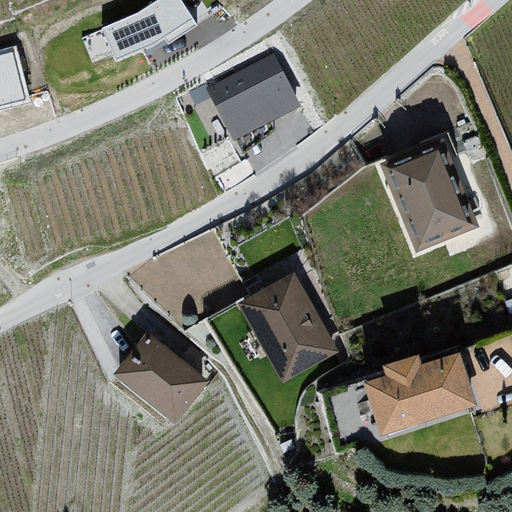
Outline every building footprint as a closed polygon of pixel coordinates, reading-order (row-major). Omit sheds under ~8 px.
[(187,0),(149,0),(104,26),(121,57),(196,15),(187,0)] [(0,53),(0,93),(27,85),(16,49),(0,53)] [(277,50),(208,83),(233,136),(302,103),(277,50)] [(436,150),(382,171),(412,249),(469,229),(436,150)] [(283,275),(223,305),(264,386),(326,358),(283,275)] [(139,338),(100,378),(162,425),(197,386),(139,338)] [(357,375),(333,381),(348,433),(442,405),(431,354),(394,363),(390,354),(353,362),(357,375)]
